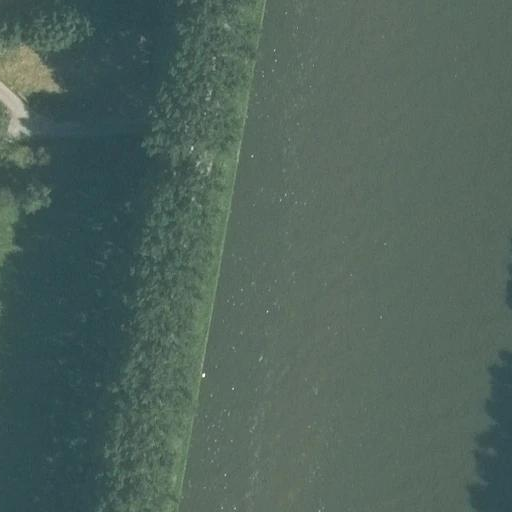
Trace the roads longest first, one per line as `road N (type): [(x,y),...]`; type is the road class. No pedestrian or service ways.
road 1 (unclassified): [(143,511),(230,0)]
road 2 (track): [(0,145),(123,125),(207,136)]
